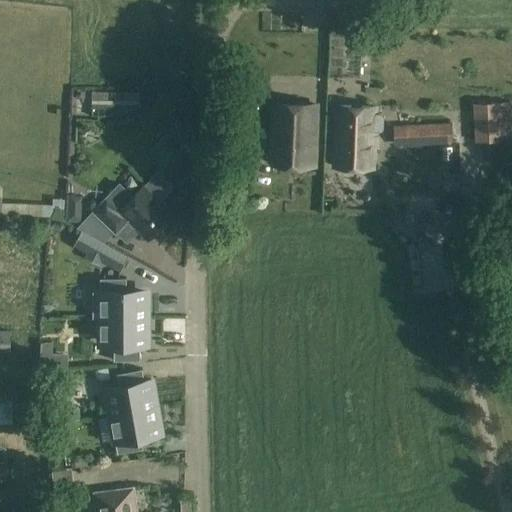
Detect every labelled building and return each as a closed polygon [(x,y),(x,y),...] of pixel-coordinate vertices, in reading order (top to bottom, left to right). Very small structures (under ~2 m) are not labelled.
[(252,39),(301,40),(301,15),(253,14),(252,39)] [(297,70),(296,53),(254,55),(254,72),(297,70)] [(138,92),(91,90),(90,115),(137,114),(138,92)] [(501,102),(476,103),(476,105),(477,140),(500,139),(502,139),(501,102)] [(273,103),(270,163),(315,166),(317,105),(273,103)] [(336,107),(334,166),(375,167),(376,108),(336,107)] [(414,125),(393,126),(394,146),(452,143),(451,123),(443,124),(443,117),(414,118),(414,125)] [(133,197),(119,185),(93,212),(116,233),(128,220),(148,239),(172,214),(143,186),(133,197)] [(63,217),(67,218),(66,221),(79,222),(80,211),(64,211),(63,217)] [(127,256),(81,230),(72,245),(119,271),(127,256)] [(100,292),(92,292),(92,318),(147,317),(147,306),(145,306),(145,292),(126,292),(126,278),(100,278),(100,292)] [(147,317),(92,318),(97,318),(97,330),(99,330),(99,343),(113,342),(114,361),(140,361),(140,344),(147,344),(147,342),(145,342),(145,329),(147,329),(147,317)] [(10,330),(0,330),(0,352),(11,353),(10,330)] [(64,356),(43,356),(43,367),(64,367),(64,356)] [(110,403),(107,403),(110,415),(157,406),(155,395),(152,395),(150,383),(145,384),(144,382),(142,369),(116,374),(119,386),(119,388),(107,390),(110,403)] [(105,370),(94,371),(96,379),(106,378),(105,370)] [(53,381),(53,397),(66,396),(66,381),(53,381)] [(53,400),(43,400),(43,414),(53,414),(53,400)] [(38,401),(26,401),(26,421),(39,420),(38,401)] [(0,423),(13,424),(12,403),(12,402),(0,402),(0,423)] [(157,406),(110,415),(114,441),(115,441),(117,454),(143,449),(141,436),(140,435),(159,432),(156,418),(159,418),(157,406)] [(67,437),(88,439),(89,425),(68,423),(67,437)] [(135,511),(132,488),(96,493),(98,511),(135,511)]
